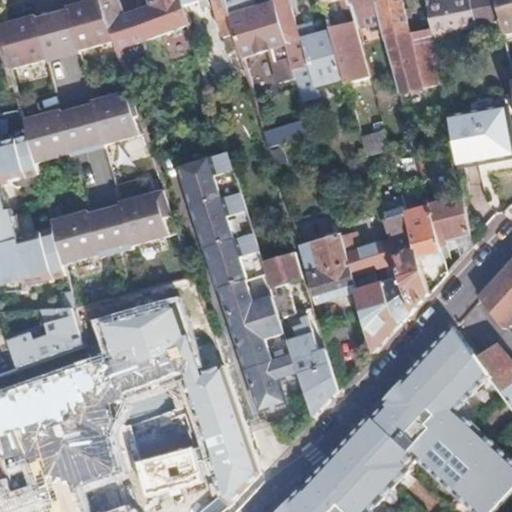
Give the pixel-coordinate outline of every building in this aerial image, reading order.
[(0,0),(0,24),(33,16),(29,0),(0,0)] [(178,15),(172,0),(97,0),(99,5),(101,10),(113,46),(117,56),(185,35),(178,15)] [(229,36),(217,0),(172,0),(178,15),(207,8),(217,39),(229,36)] [(288,72),(266,0),(217,0),(229,36),(237,59),(271,50),(276,69),(269,71),(273,85),(279,84),(291,80),(288,72)] [(342,79),(326,26),(324,17),(309,20),(307,10),(291,14),(287,0),(266,0),(288,72),(304,68),(310,88),(342,79)] [(374,0),(344,0),(346,6),(350,20),(352,27),(380,20),(374,0)] [(433,41),(431,30),(410,34),(401,0),(374,0),(380,20),(400,96),(441,86),(433,41)] [(424,0),(431,30),(433,41),(445,38),(443,28),(484,20),(486,30),(500,27),(494,0),(424,0)] [(511,0),(494,0),(500,27),(503,41),(511,39),(511,0)] [(113,46),(101,10),(99,5),(65,15),(66,17),(76,57),(113,46)] [(76,57),(66,17),(33,26),(44,66),(45,69),(77,60),(76,57)] [(352,27),(350,20),(326,26),(342,79),(366,73),(352,27)] [(44,66),(33,26),(32,23),(0,31),(0,39),(10,75),(44,66)] [(146,142),(131,97),(91,107),(92,112),(104,154),(146,142)] [(511,158),(511,155),(504,110),(448,120),(457,168),(511,158)] [(104,154),(92,112),(60,120),(72,163),(72,166),(105,157),(104,154)] [(60,120),(59,117),(24,126),(36,173),(72,163),(60,120)] [(299,122),(266,133),(272,150),(304,139),(299,122)] [(387,147),(381,128),(358,134),(364,153),(387,147)] [(0,291),(42,291),(66,281),(64,273),(54,235),(23,241),(9,189),(39,182),(27,139),(0,145),(0,291)] [(279,322),(271,295),(261,265),(225,157),(178,171),(253,395),(258,394),(264,413),(290,405),(306,401),(290,355),(289,351),(279,322)] [(180,242),(166,199),(120,211),(121,216),(131,255),(180,242)] [(470,234),(463,199),(429,207),(431,217),(438,241),(470,234)] [(418,259),(407,221),(405,212),(404,207),(382,213),(390,242),(397,264),(402,280),(412,314),(429,295),(418,259)] [(438,241),(431,217),(429,207),(405,212),(407,221),(418,259),(426,256),(429,266),(443,262),(438,241)] [(131,255),(121,216),(89,224),(100,264),(101,267),(132,259),(131,255)] [(100,264),(89,224),(87,220),(52,229),(54,235),(64,273),(100,264)] [(350,277),(343,255),(338,238),(298,250),(315,304),(354,293),(350,277)] [(397,264),(390,242),(343,255),(350,277),(354,293),(360,313),(373,356),(412,314),(402,280),(364,291),(359,276),(397,264)] [(302,281),(294,255),(261,265),(271,295),(279,322),(296,317),(287,286),(302,281)] [(511,264),(508,269),(479,300),(499,328),(511,323),(511,264)] [(85,350),(75,314),(43,315),(56,360),(85,350)] [(339,392),(325,351),(318,353),(309,322),(303,324),(306,334),(298,337),(301,348),(289,351),(290,355),(306,401),(312,420),(339,392)] [(511,461),(454,407),(485,374),(476,360),(456,329),(285,511),(371,511),(369,510),(418,458),(476,511),(493,511),(511,492),(511,461)] [(511,354),(502,341),(476,360),(485,374),(511,409),(511,354)] [(0,379),(18,373),(14,360),(0,363),(0,379)] [(264,413),(258,394),(253,395),(259,415),(264,413)] [(244,428),(236,403),(221,407),(227,432),(244,428)] [(269,427),(294,420),(290,405),(264,413),(269,427)] [(260,475),(251,447),(232,452),(244,492),(260,475)] [(150,511),(184,511),(219,501),(203,449),(138,469),(150,511)] [(0,511),(0,485),(10,484),(5,464),(0,465),(0,511)] [(77,511),(61,467),(39,474),(51,511),(54,510),(55,511),(77,511)] [(0,511),(15,508),(10,484),(0,485),(0,511)]
